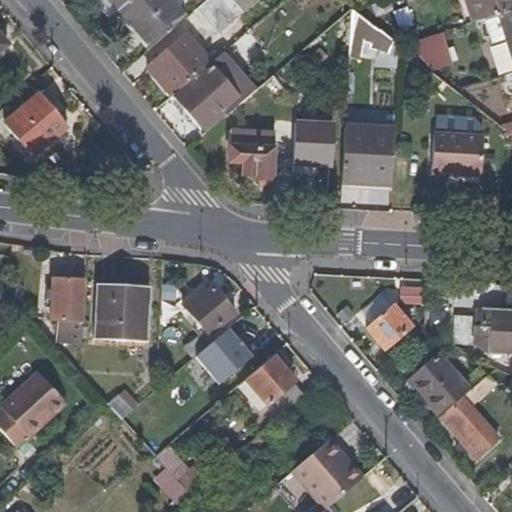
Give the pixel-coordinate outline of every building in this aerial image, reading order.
[(117,11),(107,0),(91,0),(107,19),(117,11)] [(130,0),(107,0),(117,11),(130,0)] [(187,18),(172,0),(130,0),(117,11),(149,50),(187,18)] [(241,13),(229,0),(208,0),(198,9),(218,33),(241,13)] [(229,0),(241,13),(256,0),(229,0)] [(472,23),(464,0),(456,0),(464,25),(472,23)] [(511,9),(511,0),(464,0),(472,23),(506,11),(511,9)] [(378,31),(354,11),(350,9),(349,28),(349,34),(375,36),(377,36),(378,34),(378,31)] [(349,43),(349,34),(349,28),(339,28),(338,43),(349,43)] [(244,54),(258,42),(249,32),(235,43),(244,54)] [(208,66),(210,64),(185,34),(147,67),(172,96),(174,94),(208,66)] [(441,34),(415,43),(426,75),(452,67),(441,34)] [(236,60),(244,54),(235,43),(219,57),(232,72),(239,66),(235,62),(236,60)] [(237,100),(208,66),(174,94),(189,111),(207,132),(225,117),(222,112),(237,100)] [(58,109),(41,91),(37,95),(54,114),(58,109)] [(66,128),(54,114),(37,95),(4,124),(33,156),(66,128)] [(207,132),(189,111),(183,117),(201,137),(207,132)] [(330,165),(332,125),(294,123),(291,172),(317,174),(318,165),(330,165)] [(392,153),(394,130),(343,128),(340,183),(390,185),(392,153)] [(271,185),(272,150),(271,148),(271,134),(227,133),(227,164),(241,164),(240,180),(252,180),(252,184),(253,189),(267,190),(268,185),(271,185)] [(480,176),(481,135),(431,134),(431,174),(480,176)] [(390,192),(390,185),(340,183),(340,190),(390,192)] [(81,340),(84,278),(53,275),(51,320),(71,321),(70,339),(81,340)] [(146,341),(148,288),(99,284),(97,338),(146,341)] [(234,313),(212,288),(206,294),(202,290),(183,306),(208,336),(234,313)] [(423,304),(422,293),(399,292),(399,304),(423,304)] [(372,323),(392,307),(383,295),(363,312),(372,323)] [(412,329),(392,307),(372,323),(366,328),(386,351),(412,329)] [(511,354),(511,309),(481,308),(480,327),(489,328),(488,353),(511,354)] [(488,353),(489,328),(480,327),(475,327),(474,352),(488,353)] [(231,328),(196,356),(219,384),(254,355),(231,328)] [(467,388),(440,356),(409,382),(437,413),(467,388)] [(273,400),(291,384),(292,382),(272,358),(238,387),(258,411),(273,400)] [(475,386),(486,376),(480,369),(468,378),(475,386)] [(0,435),(10,446),(47,410),(44,407),(58,393),(38,372),(2,407),(4,409),(0,413),(0,435)] [(284,413),(302,397),(291,384),(273,400),(284,413)] [(47,410),(61,397),(58,393),(44,407),(47,410)] [(497,438),(465,400),(443,419),(462,443),(468,449),(477,460),(499,441),(497,438)] [(327,508),(357,482),(358,481),(338,458),(341,455),(330,440),(291,473),(322,511),(327,508)] [(468,449),(462,443),(457,447),(463,453),(468,449)] [(201,484),(168,447),(155,457),(188,494),(189,495),(201,484)] [(362,478),(341,455),(338,458),(358,481),(362,478)] [(39,485),(33,479),(29,483),(35,489),(39,485)] [(36,511),(25,500),(11,511),(36,511)]
